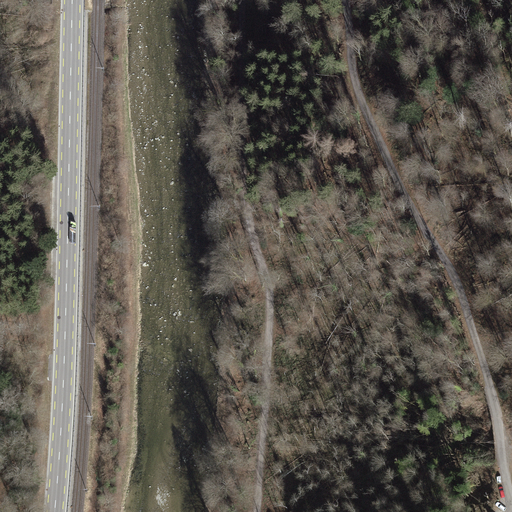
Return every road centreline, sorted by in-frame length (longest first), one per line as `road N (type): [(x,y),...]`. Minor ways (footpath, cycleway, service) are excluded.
road 1 (unclassified): [(344,0),(357,91),(465,301),(511,507)]
road 2 (track): [(243,0),(244,206),(274,307),(265,511)]
road 3 (primary): [(54,511),(72,0)]
